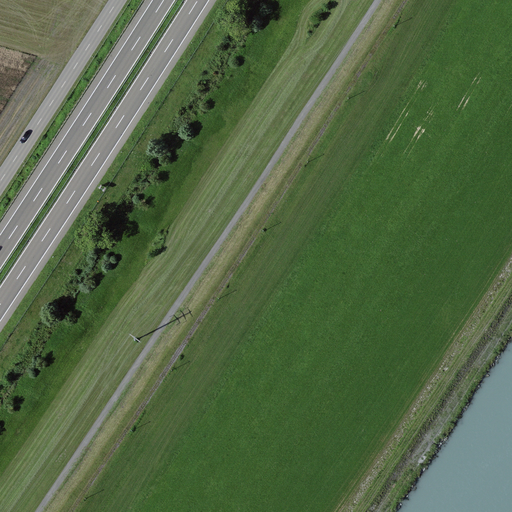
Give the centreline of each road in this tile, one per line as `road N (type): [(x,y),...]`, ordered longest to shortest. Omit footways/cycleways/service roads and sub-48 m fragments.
road 1 (track): [(379,0),(39,511)]
road 2 (motorway): [(0,302),(197,0)]
road 3 (motorway): [(162,0),(0,251)]
road 4 (tertiary): [(0,186),(117,0)]
